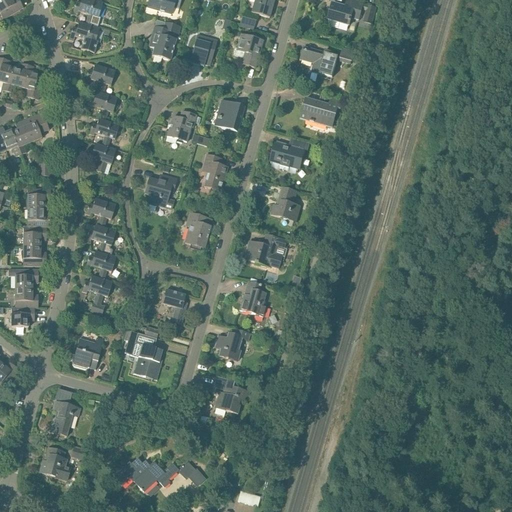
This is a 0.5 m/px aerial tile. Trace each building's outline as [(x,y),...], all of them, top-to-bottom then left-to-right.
[(0,0),(0,15),(3,20),(23,9),(17,0),(12,0),(11,1),(10,0),(0,0)] [(94,2),(88,0),(81,0),(80,4),(76,3),(72,13),(77,15),(78,13),(88,16),(85,25),(91,27),(91,26),(94,17),(98,19),(103,3),(94,1),(94,2)] [(149,0),(147,9),(171,16),(174,6),(179,7),(180,0),(149,0)] [(254,0),(251,14),(269,19),(274,0),(254,0)] [(363,5),(364,3),(351,0),(346,0),(345,7),(332,3),(328,20),(349,26),(351,18),(358,20),(358,21),(362,9),(363,5)] [(363,21),(371,24),(376,8),(367,5),(367,6),(363,5),(362,9),(366,10),(363,21)] [(256,21),(246,19),(242,17),(239,27),(244,28),(253,30),(256,21)] [(91,27),(85,25),(79,23),(77,29),(72,28),(69,40),(73,42),(74,42),(75,38),(84,40),(81,51),(94,55),(97,43),(95,43),(100,29),(91,26),(91,27)] [(179,36),(181,27),(164,23),(162,30),(154,28),(149,47),(154,49),(152,56),(170,61),(175,41),(169,39),(171,33),(179,36)] [(262,42),(263,41),(241,35),(237,49),(234,49),(233,53),(233,55),(235,56),(244,59),(242,65),(255,69),(258,57),(256,56),(261,41),(262,42)] [(204,65),(210,67),(217,42),(197,36),(189,63),(204,67),(204,65)] [(342,49),(339,62),(351,66),(355,52),(342,49)] [(303,51),(300,60),(314,64),(311,73),(319,75),(319,74),(332,78),(338,57),(332,55),(333,53),(325,51),(324,53),(317,51),(316,55),(303,51)] [(9,62),(0,59),(0,83),(4,84),(2,91),(8,92),(13,69),(7,68),(9,62)] [(27,66),(21,65),(19,71),(13,69),(8,92),(14,94),(16,87),(22,89),(27,66)] [(33,68),(27,66),(22,89),(28,90),(26,98),(38,101),(41,88),(35,87),(38,76),(32,74),(33,68)] [(103,95),(106,85),(110,87),(115,72),(106,69),(106,70),(94,66),(92,72),(88,71),(85,81),(90,83),(90,81),(100,84),(97,93),(103,95)] [(103,95),(97,93),(96,93),(94,99),(90,98),(87,108),(92,110),(92,107),(102,111),(99,120),(105,122),(108,112),(112,113),(117,99),(108,96),(108,97),(103,95)] [(305,107),(303,114),(307,116),(306,121),(331,128),(335,115),(336,116),(338,109),(341,110),(343,102),(331,98),(329,106),(306,99),(304,107),(305,107)] [(215,126),(237,132),(243,112),(240,111),(242,107),(221,102),(215,126)] [(194,124),(196,117),(181,113),(179,120),(172,118),(167,138),(186,143),(191,124),(194,124)] [(29,143),(41,139),(40,135),(49,131),(41,114),(21,123),(29,143)] [(105,122),(99,120),(98,120),(97,126),(92,124),(89,135),(94,136),(94,134),(104,137),(101,147),(107,149),(107,148),(110,139),(114,140),(119,126),(110,123),(110,124),(105,122)] [(23,146),(29,143),(21,123),(15,125),(17,131),(12,133),(21,156),(26,153),(23,146)] [(21,156),(12,133),(11,131),(5,134),(3,128),(0,129),(0,138),(6,152),(12,149),(16,158),(21,156)] [(196,145),(209,148),(211,140),(198,137),(196,144),(196,145)] [(289,168),(297,171),(297,172),(298,172),(304,150),(308,151),(310,144),(295,140),(293,147),(277,142),(271,164),(272,165),(272,163),(280,166),(279,169),(283,170),(282,171),(284,172),(284,171),(288,172),(289,168)] [(107,149),(101,147),(95,145),(93,151),(88,150),(85,160),(90,162),(91,159),(100,162),(97,172),(103,174),(107,164),(111,165),(116,151),(107,148),(107,149)] [(219,166),(221,160),(206,156),(204,165),(209,167),(203,188),(220,192),(227,168),(219,166)] [(148,188),(146,196),(150,197),(148,204),(165,208),(172,210),(174,201),(167,199),(170,191),(174,192),(177,181),(160,176),(159,182),(149,180),(147,187),(148,188)] [(294,205),(297,192),(282,188),(277,206),(274,206),(271,216),(296,223),(301,207),(294,205)] [(50,204),(50,190),(27,190),(27,209),(44,210),(44,204),(50,204)] [(107,204),(95,200),(93,206),(89,204),(85,215),(90,216),(91,214),(101,218),(98,227),(103,229),(107,219),(111,221),(116,206),(107,203),(107,204)] [(44,216),(44,210),(27,209),(27,229),(50,229),(50,216),(44,216)] [(204,226),(206,219),(189,214),(187,222),(190,223),(185,244),(204,249),(210,228),(204,226)] [(98,254),(103,255),(107,256),(107,255),(111,256),(112,251),(111,250),(109,249),(110,247),(111,247),(116,232),(107,229),(106,230),(103,229),(98,227),(95,226),(93,232),(89,231),(85,241),(90,243),(91,240),(101,244),(98,254)] [(50,229),(27,229),(23,228),(23,247),(40,247),(40,242),(46,242),(46,229),(50,229)] [(267,268),(270,269),(271,268),(278,270),(282,257),(285,257),(287,250),(284,250),(287,241),(265,235),(262,246),(259,245),(249,242),(244,260),(254,263),(254,264),(267,268)] [(23,267),(46,267),(46,254),(40,254),(40,247),(23,247),(23,267)] [(103,255),(98,254),(95,253),(93,258),(89,257),(85,267),(90,269),(91,267),(101,270),(98,279),(91,277),(103,281),(104,280),(107,272),(111,273),(116,258),(111,256),(107,255),(107,256),(103,255)] [(32,284),(38,284),(38,271),(8,271),(8,278),(15,278),(15,290),(32,290),(32,284)] [(103,281),(91,277),(89,283),(85,282),(82,292),(87,294),(87,292),(96,295),(93,304),(90,312),(102,316),(104,307),(100,306),(103,296),(107,298),(112,283),(104,280),(103,281)] [(261,294),(264,287),(248,283),(245,296),(244,296),(240,311),(263,318),(266,308),(262,307),(266,295),(261,294)] [(32,296),(32,290),(15,290),(15,309),(38,309),(38,296),(32,296)] [(172,322),(181,325),(187,304),(183,303),(185,296),(166,291),(162,305),(176,309),(172,322)] [(38,309),(15,309),(12,309),(11,328),(28,328),(28,322),(34,322),(34,309),(38,309)] [(146,327),(144,336),(156,340),(159,331),(146,327)] [(137,335),(130,333),(126,331),(123,342),(127,343),(124,355),(138,358),(133,375),(134,375),(145,378),(146,375),(147,376),(148,374),(157,376),(158,377),(165,352),(135,344),(137,335)] [(236,331),(235,331),(234,337),(228,335),(227,340),(218,337),(215,348),(221,350),(219,357),(228,360),(228,358),(238,360),(240,353),(237,352),(241,339),(248,341),(249,335),(236,331)] [(73,363),(72,365),(73,367),(86,371),(88,369),(91,361),(97,363),(104,340),(97,338),(95,344),(79,340),(74,356),(73,363)] [(0,364),(0,385),(5,390),(20,372),(9,363),(5,368),(0,364)] [(101,375),(100,380),(110,383),(112,378),(101,375)] [(216,377),(214,384),(215,384),(226,387),(225,392),(224,394),(219,393),(215,406),(215,408),(238,415),(242,401),(247,403),(250,393),(233,388),(234,382),(216,377)] [(78,418),(80,409),(58,403),(58,404),(59,404),(53,425),(52,425),(50,433),(66,438),(69,429),(72,416),(78,418)] [(74,447),(71,458),(83,462),(86,450),(74,447)] [(49,476),(50,474),(57,476),(57,479),(67,481),(70,470),(64,468),(66,461),(62,460),(64,454),(48,449),(45,462),(43,462),(39,474),(49,476)] [(129,464),(113,478),(121,486),(122,487),(131,479),(140,490),(141,492),(142,491),(143,493),(144,492),(154,483),(157,481),(164,488),(169,484),(168,482),(167,482),(178,472),(171,465),(163,472),(164,473),(163,474),(153,463),(150,467),(145,462),(142,464),(138,459),(131,466),(129,464)] [(188,464),(179,472),(186,479),(187,478),(195,471),(188,464)] [(239,496),(238,502),(249,505),(251,500),(239,496)]
